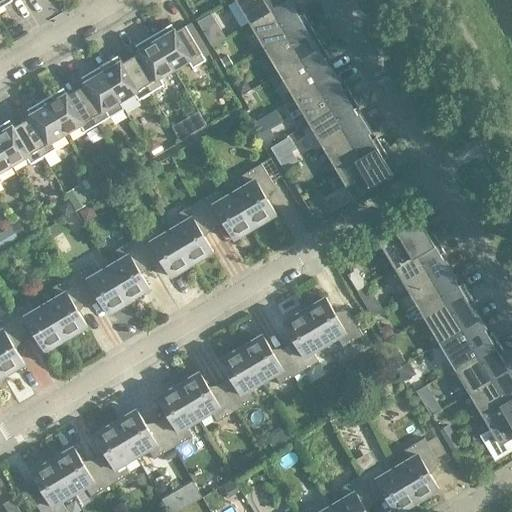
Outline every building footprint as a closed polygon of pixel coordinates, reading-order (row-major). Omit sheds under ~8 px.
[(0,0),(0,8),(12,2),(11,0),(0,0)] [(237,0),(251,23),(289,0),(237,0)] [(299,16),(289,0),(251,23),(266,47),(308,22),(302,12),(301,13),(302,14),(299,16)] [(323,47),(308,22),(266,47),(281,72),(323,47)] [(172,24),(153,35),(174,70),(188,62),(193,69),(206,61),(186,26),(176,32),(172,25),(172,24)] [(174,70),(153,35),(135,46),(136,47),(140,53),(131,58),(151,93),(164,86),(160,78),(174,70)] [(329,58),(323,47),(281,72),(295,97),(334,75),(324,59),(327,57),(328,58),(329,58)] [(118,56),(99,67),(120,102),(134,94),(139,101),(151,93),(131,58),(122,64),(118,57),(118,56)] [(234,66),(228,56),(221,61),(227,70),(234,66)] [(120,102),(99,67),(81,78),(82,79),(86,85),(77,91),(97,125),(110,118),(106,110),(120,102)] [(343,90),(334,75),(295,97),(310,122),(353,97),(346,87),(345,87),(346,89),(343,90)] [(247,82),(243,81),(236,85),(242,95),(251,89),(247,82)] [(63,88),(45,99),(66,134),(80,126),(85,133),(97,125),(77,91),(68,96),(64,90),(64,89),(63,88)] [(359,108),(353,97),(310,122),(325,147),(363,125),(354,109),(357,107),(358,108),(359,108)] [(66,134),(45,99),(27,110),(28,111),(32,117),(23,122),(43,157),(56,150),(52,142),(66,134)] [(252,124),(262,142),(274,135),(264,117),(252,124)] [(9,120),(0,125),(0,145),(12,166),(26,158),(31,165),(43,157),(23,122),(14,128),(10,121),(9,120)] [(181,142),(191,136),(183,122),(173,128),(181,142)] [(372,140),(363,125),(325,147),(340,172),(382,147),(376,136),(375,137),(375,138),(372,140)] [(152,150),(163,144),(159,138),(152,136),(146,140),(152,150)] [(0,173),(12,166),(0,145),(0,182),(2,182),(0,177),(0,173)] [(292,158),(284,146),(274,152),(281,164),(292,158)] [(388,157),(382,147),(340,172),(355,198),(393,175),(383,159),(386,157),(387,158),(388,157)] [(126,173),(134,168),(127,156),(119,161),(126,173)] [(246,185),(234,192),(255,227),(259,224),(260,227),(270,221),(268,219),(276,214),(263,192),(274,185),(261,163),(241,175),(246,185)] [(112,182),(104,170),(93,176),(100,188),(112,182)] [(89,203),(78,185),(65,193),(76,211),(89,203)] [(217,190),(197,201),(210,223),(220,217),(234,239),(241,235),(242,237),(252,231),(251,229),(255,227),(234,192),(222,199),(217,190)] [(62,205),(60,211),(64,217),(74,211),(68,201),(62,205)] [(210,223),(197,201),(178,213),(183,222),(171,230),(192,264),(196,262),(197,264),(207,258),(205,256),(213,252),(200,229),(210,223)] [(80,210),(87,221),(94,217),(96,210),(91,203),(80,210)] [(381,242),(397,268),(439,243),(433,233),(432,233),(433,234),(429,236),(420,220),(381,242)] [(18,237),(26,233),(18,221),(11,225),(18,237)] [(154,227),(134,239),(147,260),(157,254),(171,277),(178,272),(179,274),(189,269),(188,266),(192,264),(171,230),(159,237),(154,227)] [(147,260),(134,239),(115,250),(120,260),(108,267),(129,301),(133,299),(134,301),(144,296),(142,293),(150,289),(137,267),(147,260)] [(445,253),(439,243),(397,268),(411,293),(450,270),(440,255),(443,253),(444,254),(445,253)] [(340,262),(343,266),(350,262),(348,258),(340,262)] [(91,264),(71,276),(84,298),(94,292),(108,314),(115,309),(116,312),(126,306),(125,304),(129,301),(108,267),(96,274),(91,264)] [(356,269),(347,274),(357,292),(367,286),(356,269)] [(459,286),(450,270),(411,293),(426,318),(468,293),(462,282),(461,283),(462,284),(459,286)] [(84,298),(71,276),(52,287),(57,297),(45,304),(66,339),(70,336),(71,339),(81,333),(79,331),(87,326),(74,304),(84,298)] [(475,303),(468,293),(426,318),(441,343),(479,320),(470,304),(473,302),(474,304),(475,303)] [(308,308),(304,310),(325,345),(337,338),(343,347),(363,335),(350,314),(339,320),(326,298),(318,302),(317,300),(307,306),(308,308)] [(372,316),(382,310),(377,301),(367,307),(372,316)] [(28,302),(8,313),(21,335),(31,329),(45,351),(52,347),(54,349),(63,343),(62,341),(66,339),(45,304),(33,311),(28,302)] [(296,345),(286,351),(299,373),(319,362),(313,352),(325,345),(304,310),(301,313),(299,310),(289,316),(291,318),(283,323),(296,345)] [(21,335),(8,313),(0,318),(0,371),(3,376),(7,374),(8,376),(18,370),(17,368),(24,363),(11,341),(21,335)] [(489,336),(479,320),(441,343),(456,368),(498,343),(492,332),(491,333),(492,334),(489,336)] [(387,340),(397,334),(390,323),(380,329),(387,340)] [(245,346),(241,348),(262,382),(274,375),(280,385),(299,373),(286,351),(276,357),(263,335),(255,340),(254,337),(244,343),(245,346)] [(504,353),(498,343),(456,368),(470,392),(509,370),(499,354),(502,352),(503,354),(504,353)] [(233,383),(223,389),(236,411),(256,399),(250,389),(262,382),(241,348),(238,350),(236,348),(226,353),(228,356),(220,360),(233,383)] [(406,361),(399,350),(389,356),(396,367),(406,361)] [(414,370),(409,362),(396,369),(404,381),(412,376),(414,370)] [(511,375),(509,370),(470,392),(485,417),(511,401),(511,375)] [(182,383),(178,385),(199,420),(211,412),(217,422),(236,411),(223,389),(213,395),(200,372),(192,377),(191,375),(181,380),(182,383)] [(170,420),(160,426),(173,448),(193,436),(187,427),(199,420),(178,385),(175,387),(173,385),(163,391),(165,393),(157,398),(170,420)] [(431,416),(441,409),(435,399),(425,405),(431,416)] [(511,401),(485,417),(493,430),(485,435),(498,457),(511,448),(511,401)] [(119,420),(115,422),(136,457),(148,450),(154,459),(173,448),(160,426),(150,432),(137,410),(129,414),(128,412),(118,418),(119,420)] [(107,457),(97,463),(110,485),(130,474),(124,464),(136,457),(115,422),(112,425),(110,422),(100,428),(102,430),(94,435),(107,457)] [(449,424),(439,430),(446,440),(455,434),(449,424)] [(426,441),(436,459),(446,454),(435,436),(426,441)] [(453,437),(446,441),(452,451),(459,447),(453,437)] [(409,460),(397,467),(418,501),(421,499),(423,501),(433,496),(431,493),(439,489),(426,466),(437,460),(436,459),(426,441),(424,438),(403,450),(409,460)] [(56,458),(53,460),(73,494),(85,487),(91,497),(110,485),(97,463),(87,469),(74,447),(66,452),(65,449),(55,455),(56,458)] [(229,464),(235,475),(246,469),(239,458),(229,464)] [(61,501),(73,494),(53,460),(49,462),(47,460),(37,465),(39,468),(31,472),(45,495),(33,501),(39,511),(64,511),(67,511),(61,501)] [(379,464),(360,476),(373,498),(383,492),(395,511),(399,511),(404,509),(405,511),(415,506),(414,504),(418,501),(397,467),(385,474),(379,464)] [(373,498),(360,476),(340,487),(346,497),(334,504),(338,511),(367,511),(363,504),(373,498)] [(234,479),(223,485),(230,496),(240,490),(234,479)] [(14,511),(19,510),(12,499),(3,504),(7,511),(14,511)] [(316,502),(298,511),(338,511),(334,504),(322,511),(316,502)]
